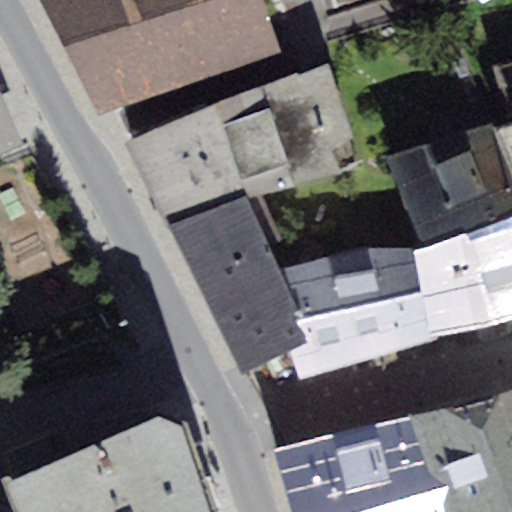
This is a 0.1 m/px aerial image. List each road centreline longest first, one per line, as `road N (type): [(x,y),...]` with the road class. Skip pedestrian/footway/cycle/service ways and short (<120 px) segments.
road 1 (tertiary): [(7,0),(208,369)]
road 2 (residential): [(238,422),(511,359)]
road 3 (residential): [(0,421),(208,369)]
